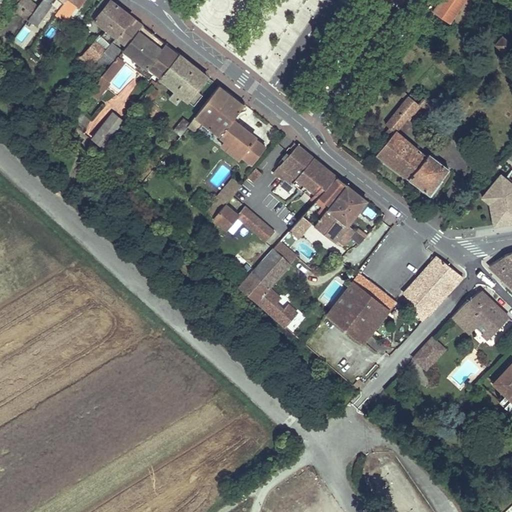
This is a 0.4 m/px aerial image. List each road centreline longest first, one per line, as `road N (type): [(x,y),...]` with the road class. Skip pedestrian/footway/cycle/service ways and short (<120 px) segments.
road 1 (residential): [(0,152),(319,447)]
road 2 (secondary): [(155,2),(459,258)]
road 3 (residential): [(478,273),(319,447)]
